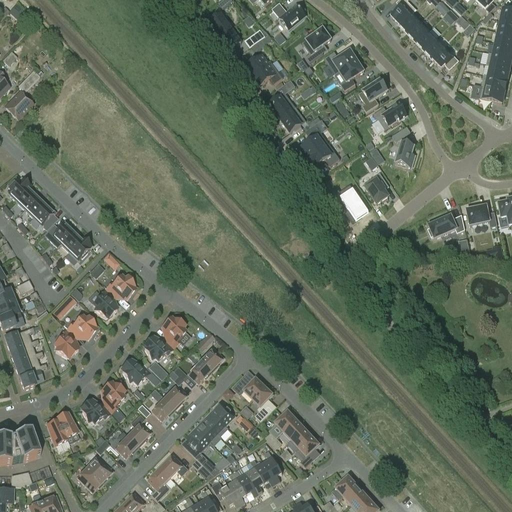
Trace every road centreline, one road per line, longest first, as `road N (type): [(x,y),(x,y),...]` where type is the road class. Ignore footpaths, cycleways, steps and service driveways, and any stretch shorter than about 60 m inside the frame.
road 1 (residential): [(342,261),(256,124),(161,0)]
road 2 (residential): [(511,462),(398,337),(342,261)]
road 3 (residential): [(311,0),(403,84),(455,174)]
road 4 (residential): [(166,293),(0,137)]
road 5 (residential): [(101,511),(249,356)]
road 6 (residential): [(500,139),(418,73),(358,0)]
road 7 (residential): [(166,293),(87,377),(28,408)]
road 8 (residential): [(455,174),(342,261)]
road 9 (residential): [(348,458),(249,356)]
